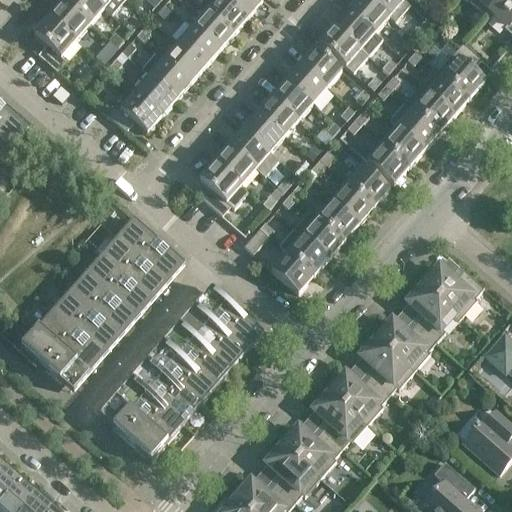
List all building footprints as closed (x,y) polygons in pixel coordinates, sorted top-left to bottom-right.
[(90,0),(67,0),(63,5),(90,29),(104,13),(90,0)] [(123,0),(90,0),(104,13),(112,19),(126,3),(123,0)] [(222,0),(220,0),(207,16),(234,39),(248,23),(222,0)] [(255,0),(222,0),(248,23),(263,6),(255,0)] [(364,0),(361,0),(349,15),(375,38),(390,22),(364,0)] [(398,0),(364,0),(390,22),(395,27),(410,10),(398,0)] [(469,5),(487,21),(504,0),(467,0),(470,3),(469,5)] [(504,33),(511,39),(511,0),(504,0),(487,21),(490,24),(495,19),(507,29),(504,33)] [(63,5),(49,22),(75,45),(90,29),(63,5)] [(349,15),(334,31),(361,55),(375,38),(349,15)] [(207,16),(193,32),(219,56),(234,39),(207,16)] [(38,59),(56,76),(65,66),(61,62),(75,45),(49,22),(34,38),(47,49),(38,59)] [(126,32),(132,37),(140,28),(134,23),(126,32)] [(418,33),(424,38),(431,29),(426,24),(418,33)] [(319,48),(346,71),(354,78),(368,61),(361,55),(334,31),(319,48)] [(144,32),(136,41),(143,46),(150,37),(144,32)] [(193,32),(178,49),(205,72),(219,56),(193,32)] [(455,36),(450,42),(458,49),(463,43),(455,36)] [(403,50),(409,55),(416,46),(410,41),(403,50)] [(109,46),(102,55),(110,62),(111,62),(118,54),(117,53),(109,46)] [(130,48),(122,57),(128,62),(136,53),(130,48)] [(439,76),(470,104),(486,86),(473,75),(482,65),(463,48),(439,76)] [(178,49),(164,65),(191,89),(205,72),(178,49)] [(315,52),(301,69),(328,92),(342,76),(315,52)] [(415,56),(408,65),(414,70),(421,62),(415,56)] [(108,73),(114,78),(122,69),(116,64),(108,73)] [(382,73),(388,78),(396,69),(390,64),(382,73)] [(164,65),(149,82),(176,105),(191,89),(164,65)] [(301,69),(286,85),(313,109),(328,92),(301,69)] [(420,90),(455,121),(470,104),(439,76),(435,73),(420,90)] [(375,81),(367,90),(373,95),(381,86),(375,81)] [(393,81),(385,91),(392,96),(400,87),(393,81)] [(149,82),(135,98),(162,121),(176,105),(149,82)] [(286,85),(272,102),(299,125),(313,109),(286,85)] [(405,107),(440,138),(455,121),(420,90),(405,107)] [(385,91),(378,100),(384,105),(392,96),(385,91)] [(355,104),(361,109),(369,100),(363,95),(355,104)] [(162,121),(135,98),(121,114),(116,110),(107,121),(126,137),(135,127),(147,138),(162,121)] [(272,102),(258,118),(284,142),(299,125),(272,102)] [(0,107),(0,140),(13,152),(29,134),(0,107)] [(390,125),(398,132),(424,155),(440,138),(405,107),(390,125)] [(340,121),(346,126),(354,117),(348,112),(340,121)] [(363,116),(355,125),(361,130),(369,121),(363,116)] [(258,118),(243,135),(270,158),(284,142),(258,118)] [(355,125),(348,134),(353,139),(361,130),(355,125)] [(325,136),(332,142),(340,133),(333,127),(325,136)] [(382,149),(409,173),(424,155),(398,132),(382,149)] [(243,135),(229,151),(255,174),(264,182),(279,166),(270,158),(243,135)] [(0,140),(0,167),(13,152),(0,140)] [(304,159),(312,165),(320,156),(312,149),(304,159)] [(367,167),(394,190),(409,173),(382,149),(367,167)] [(229,151),(215,167),(242,190),(255,174),(229,151)] [(328,156),(320,165),(326,170),(334,161),(328,156)] [(300,167),(292,176),(297,181),(305,171),(308,168),(302,164),(300,167)] [(320,165),(312,174),(318,179),(326,170),(320,165)] [(242,190),(215,167),(200,184),(212,195),(203,205),(222,221),(231,211),(234,214),(249,197),(242,190)] [(363,171),(347,189),(374,212),(390,195),(363,171)] [(277,193),(283,198),(291,189),(285,184),(277,193)] [(347,189),(332,206),(359,230),(374,212),(347,189)] [(298,190),(290,200),(296,205),(304,196),(298,190)] [(263,209),(269,214),(276,206),(271,200),(263,209)] [(290,200),(282,209),(288,214),(296,205),(290,200)] [(332,206),(317,223),(344,247),(359,230),(332,206)] [(309,216),(294,233),(329,264),(344,247),(317,223),(309,216)] [(117,243),(169,289),(185,270),(133,225),(117,243)] [(260,233),(269,241),(274,235),(265,227),(260,233)] [(244,251),(253,259),(269,241),(260,233),(244,251)] [(279,250),(287,258),(314,281),(329,264),(294,233),(279,250)] [(101,261),(153,307),(169,289),(117,243),(101,261)] [(314,281),(287,258),(271,275),(298,299),(314,281)] [(85,279),(138,324),(153,307),(101,261),(85,279)] [(439,272),(424,290),(462,323),(477,305),(475,304),(484,294),(464,276),(455,286),(439,272)] [(70,297),(122,342),(138,324),(85,279),(70,297)] [(424,322),(416,330),(436,348),(459,322),(461,324),(462,323),(424,290),(408,307),(424,322)] [(212,293),(196,312),(247,357),(264,338),(212,293)] [(54,315),(106,360),(122,342),(70,297),(54,315)] [(196,312),(180,330),(231,375),(247,357),(196,312)] [(38,333),(65,356),(91,378),(106,360),(54,315),(38,333)] [(392,325),(377,343),(415,377),(430,359),(428,357),(436,348),(416,330),(408,339),(392,325)] [(180,330),(164,348),(216,393),(231,375),(180,330)] [(39,366),(48,375),(65,356),(38,333),(36,336),(14,350),(36,370),(39,366)] [(511,346),(505,340),(486,361),(506,379),(511,371),(511,346)] [(377,375),(369,384),(389,402),(397,393),(399,395),(415,377),(377,343),(361,361),(377,375)] [(164,348),(148,366),(200,411),(216,393),(164,348)] [(48,375),(74,397),(91,378),(65,356),(48,375)] [(148,366),(133,383),(184,429),(200,411),(148,366)] [(345,379),(329,397),(368,430),(383,413),(381,411),(389,402),(369,384),(361,393),(345,379)] [(117,401),(143,424),(168,447),(184,429),(133,383),(117,401)] [(432,390),(439,396),(446,389),(439,383),(432,390)] [(330,429),(322,438),(342,455),(350,446),(352,448),(368,430),(329,397),(314,415),(330,429)] [(100,421),(126,443),(143,424),(117,401),(100,421)] [(506,440),(511,432),(511,430),(495,416),(485,428),(483,427),(479,432),(477,430),(474,433),(476,435),(464,448),(499,480),(511,465),(511,452),(506,447),(506,440)] [(406,425),(412,431),(416,427),(409,421),(406,425)] [(143,424),(126,443),(151,466),(168,447),(143,424)] [(282,450),(321,484),(336,466),(334,464),(342,455),(322,438),(314,446),(298,432),(282,450)] [(275,491),(295,509),(303,499),(304,500),(319,483),(320,484),(321,484),(282,450),(267,468),(283,482),(275,491)] [(434,479),(443,487),(422,511),(423,511),(472,511),(465,505),(475,494),(445,467),(434,479)] [(0,510),(21,487),(5,472),(0,477),(0,510)] [(235,504),(244,511),(291,511),(295,509),(275,491),(267,500),(251,486),(235,504)] [(0,511),(27,511),(37,501),(21,487),(0,510),(0,511)] [(49,511),(37,501),(27,511),(49,511)]
